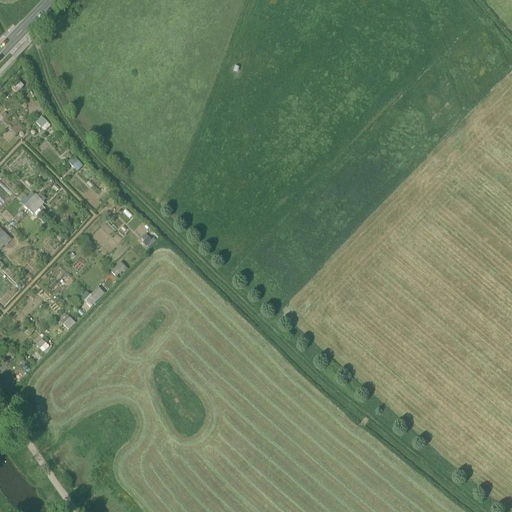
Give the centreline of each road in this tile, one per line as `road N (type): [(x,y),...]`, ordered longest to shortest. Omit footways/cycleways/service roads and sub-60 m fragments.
road 1 (track): [(488,511),(320,373),(105,164),(60,107),(26,25)]
road 2 (track): [(71,511),(0,409)]
